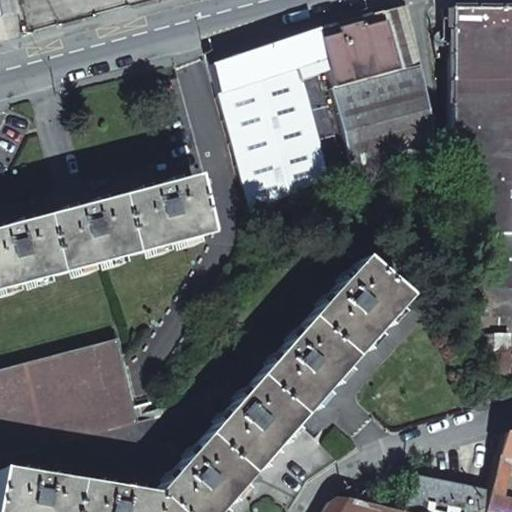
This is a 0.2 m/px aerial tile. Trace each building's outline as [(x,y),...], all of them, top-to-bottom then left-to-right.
[(391,73),(327,90),(351,181),(434,179),(402,8),(376,15),(391,73)] [(479,288),(478,357),(511,357),(511,11),(507,11),(444,11),(442,185),(456,186),(455,237),(468,237),(467,287),(479,288)] [(344,24),(311,32),(319,62),(327,90),(391,73),(376,15),(344,24)] [(206,67),(248,212),(341,172),(310,64),(319,62),(311,32),(237,57),(206,67)] [(0,231),(0,291),(202,237),(187,181),(0,231)] [(0,475),(0,511),(212,511),(395,303),(352,265),(147,499),(0,475)] [(0,371),(0,460),(136,424),(114,341),(0,371)] [(511,432),(498,437),(494,456),(507,460),(511,461),(511,432)] [(499,499),(507,460),(494,456),(484,496),(499,499)] [(480,511),(484,496),(408,478),(399,511),(381,511),(331,499),(325,504),(320,511),(480,511)] [(511,511),(511,502),(499,499),(484,496),(480,511),(511,511)]
